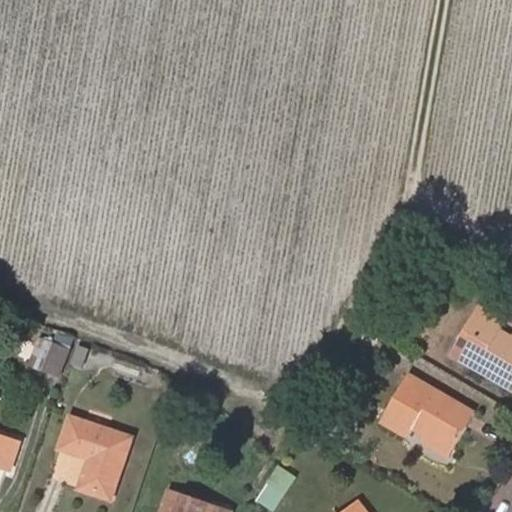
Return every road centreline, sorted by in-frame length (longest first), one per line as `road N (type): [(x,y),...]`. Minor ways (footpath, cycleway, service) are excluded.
road 1 (track): [(409,195),(303,391),(278,401),(0,299)]
road 2 (track): [(442,0),(409,195),(511,256)]
